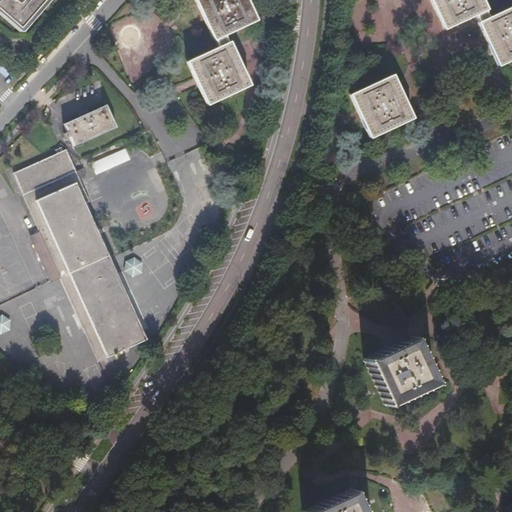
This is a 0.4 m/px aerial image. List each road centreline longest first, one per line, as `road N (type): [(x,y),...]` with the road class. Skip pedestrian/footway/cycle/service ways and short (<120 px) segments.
road 1 (tertiary): [(80,511),(206,323),(258,216),(293,108),(310,0)]
road 2 (residential): [(82,35),(0,123)]
